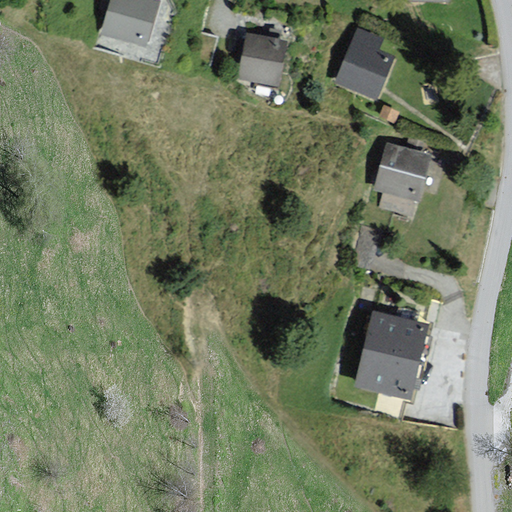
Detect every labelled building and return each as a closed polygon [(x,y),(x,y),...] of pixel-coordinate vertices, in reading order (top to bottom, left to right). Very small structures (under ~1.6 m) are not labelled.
[(180,4),(167,0),(126,0),(118,30),(167,45),(180,4)] [(392,43),(364,32),(343,84),(387,102),(402,66),(385,59),(392,43)] [(306,44),(263,35),(253,77),(296,87),(306,44)] [(449,161),(400,147),(389,187),(438,200),(449,161)] [(447,332),(386,317),(370,382),(431,397),(447,332)]
